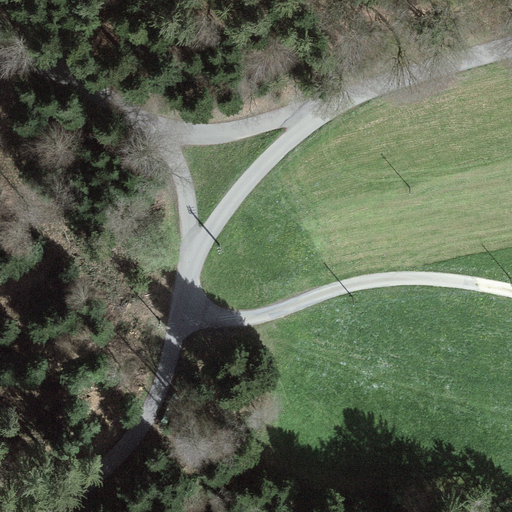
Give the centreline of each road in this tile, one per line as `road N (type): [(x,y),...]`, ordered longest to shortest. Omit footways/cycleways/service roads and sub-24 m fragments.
road 1 (track): [(182,313),(260,316),(390,278),(511,291)]
road 2 (unclassified): [(191,259),(149,415),(57,511)]
road 3 (unclassified): [(330,102),(231,199),(191,259)]
road 4 (track): [(186,196),(0,267)]
road 5 (unclassified): [(511,44),(330,102)]
road 6 (unclassified): [(154,126),(222,131),(330,102)]
road 7 (unclassified): [(0,62),(62,73),(154,126)]
road 8 (unclassified): [(154,126),(181,172),(191,259)]
